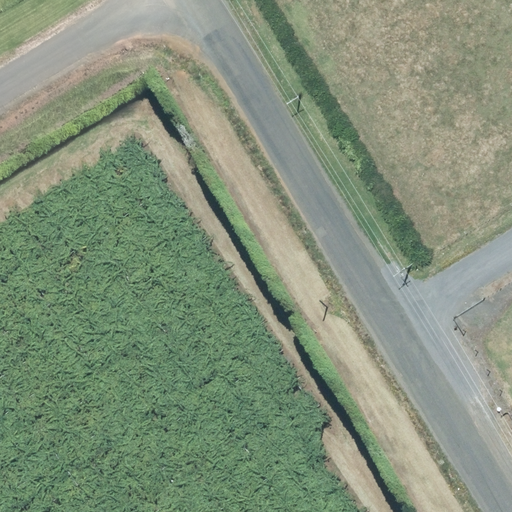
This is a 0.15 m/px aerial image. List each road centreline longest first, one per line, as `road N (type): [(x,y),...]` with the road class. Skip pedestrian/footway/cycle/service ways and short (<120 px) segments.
road 1 (unclassified): [(396,329),(195,0)]
road 2 (unclassified): [(507,511),(396,329)]
road 3 (unclassified): [(146,0),(0,92)]
road 4 (unclassified): [(511,260),(396,329)]
